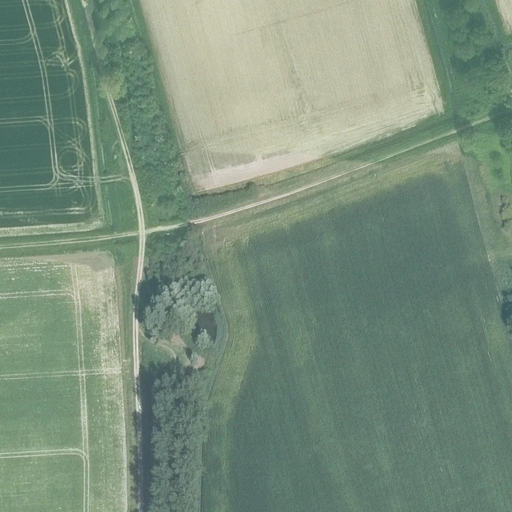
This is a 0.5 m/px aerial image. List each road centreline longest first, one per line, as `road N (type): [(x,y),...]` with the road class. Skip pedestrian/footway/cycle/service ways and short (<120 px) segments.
road 1 (track): [(144,234),(136,350),(140,511)]
road 2 (track): [(89,0),(144,234)]
road 3 (track): [(465,15),(511,145)]
